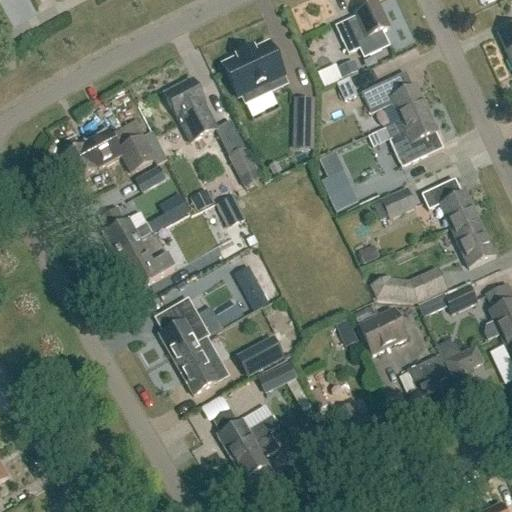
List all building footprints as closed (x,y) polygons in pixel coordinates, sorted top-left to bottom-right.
[(348,57),(360,51),(358,46),(389,31),(378,6),(354,16),(355,20),(335,29),(348,57)] [(293,32),(307,61),(339,46),(325,17),(293,32)] [(505,52),(511,67),(511,31),(498,38),(505,52)] [(241,61),(242,63),(226,70),(241,103),(246,101),(249,107),(274,96),(271,89),(287,82),(272,49),(257,56),(256,54),(241,61)] [(314,83),(334,74),(327,58),(307,67),(314,83)] [(400,124),(427,112),(416,89),(411,91),(405,77),(362,97),(371,118),(393,108),(400,124)] [(336,88),(344,104),(356,98),(349,82),(336,88)] [(217,133),(204,109),(205,108),(192,83),(164,97),(177,123),(178,122),(191,147),(217,133)] [(312,105),(296,105),(295,133),(311,133),(312,105)] [(400,124),(386,130),(391,142),(389,143),(401,171),(442,152),(435,137),(437,136),(427,112),(400,124)] [(259,183),(244,154),(246,153),(233,128),(216,137),(244,191),(259,183)] [(119,161),(107,138),(106,135),(85,147),(84,146),(60,159),(74,185),(98,172),(119,161)] [(140,139),(117,152),(117,153),(130,178),(154,165),(156,168),(166,163),(152,135),(143,139),(143,138),(140,139)] [(156,170),(133,182),(140,195),(163,182),(156,170)] [(343,174),(320,185),(334,216),(358,205),(343,174)] [(450,231),(476,219),(465,195),(461,197),(455,183),(421,198),(428,214),(439,209),(450,231)] [(389,223),(415,211),(407,191),(380,202),(389,223)] [(180,198),(166,205),(177,225),(191,218),(180,198)] [(233,200),(216,208),(227,230),(243,222),(233,200)] [(116,260),(142,246),(141,244),(154,237),(148,227),(135,234),(129,223),(125,225),(118,212),(101,221),(108,234),(104,237),(116,260)] [(487,242),(476,219),(450,231),(460,254),(468,272),(495,260),(487,242)] [(142,246),(116,260),(128,282),(133,280),(140,293),(157,284),(150,271),(154,268),(142,246)] [(371,250),(359,255),(364,266),(376,261),(371,250)] [(253,314),(268,306),(248,270),(233,277),(253,314)] [(370,288),(377,301),(417,307),(429,301),(419,280),(409,285),(390,283),(389,280),(370,288)] [(477,306),(468,288),(443,300),(442,297),(417,308),(422,320),(447,309),(451,318),(477,306)] [(499,338),(511,332),(511,297),(508,288),(486,298),(492,313),(488,315),(494,326),(486,330),(485,337),(488,344),(499,339),(499,338)] [(205,342),(208,340),(187,304),(155,322),(163,336),(159,338),(171,360),(205,342)] [(243,319),(236,307),(216,319),(223,331),(243,319)] [(371,361),(388,353),(408,343),(394,311),(357,329),(371,361)] [(511,332),(499,338),(499,339),(511,365),(511,332)] [(227,379),(220,368),(219,368),(211,354),(212,353),(205,342),(171,360),(194,399),(219,385),(219,384),(227,379)] [(273,343),(237,361),(247,379),(282,361),(273,343)] [(458,396),(475,388),(468,373),(483,366),(475,349),(443,363),(458,396)] [(422,420),(448,408),(438,385),(448,380),(439,359),(407,374),(416,394),(411,396),(422,420)] [(289,366),(258,382),(265,397),(296,382),(289,366)] [(309,395),(318,412),(327,407),(319,390),(309,395)] [(359,420),(352,406),(335,414),(342,428),(337,430),(348,454),(374,442),(363,418),(359,420)] [(217,439),(230,461),(270,438),(269,436),(278,431),(265,410),(238,426),(230,414),(214,423),(222,436),(217,439)] [(326,445),(312,415),(285,428),(293,445),(304,440),(311,453),(326,445)] [(270,438),(230,461),(244,483),(245,482),(254,497),(277,484),(268,469),(269,468),(265,461),(279,453),(270,438)] [(0,467),(0,485),(8,481),(0,467)]
